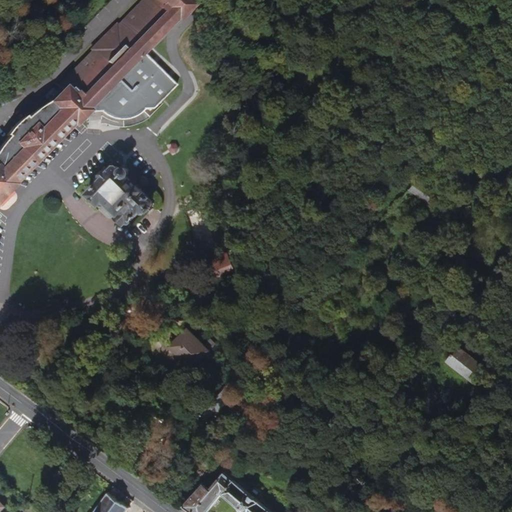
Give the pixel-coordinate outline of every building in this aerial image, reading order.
[(143,52),(177,18),(178,20),(191,7),(184,0),(149,0),(62,88),(67,92),(55,105),(54,103),(46,110),(44,109),(35,113),(27,119),(25,117),(7,136),(8,137),(1,145),(4,148),(0,151),(0,207),(16,192),(11,187),(14,185),(12,183),(72,123),(73,125),(86,112),(88,113),(104,112),(108,115),(112,117),(118,118),(123,119),(129,118),(133,117),(138,114),(142,111),(154,110),(177,86),(143,52)] [(62,88),(149,0),(146,0),(118,28),(116,26),(115,29),(113,32),(109,38),(105,42),(101,46),(96,49),(93,51),(91,51),(93,53),(64,83),(62,81),(58,84),(62,88)] [(118,28),(146,0),(141,0),(116,26),(118,28)] [(237,46),(225,34),(218,42),(230,54),(237,46)] [(64,83),(93,53),(91,51),(62,81),(64,83)] [(154,202),(126,175),(128,173),(127,171),(126,170),(127,167),(124,166),(123,168),(122,169),(120,170),(117,166),(114,166),(110,170),(108,168),(98,177),(101,180),(88,193),(99,204),(100,202),(123,223),(125,220),(129,223),(140,211),(143,213),(146,214),(154,205),(154,202)] [(239,278),(231,259),(219,264),(226,283),(239,278)] [(212,352),(190,329),(172,347),(193,369),(212,352)] [(446,362),(474,379),(485,361),(457,344),(446,362)] [(219,414),(231,402),(228,399),(233,395),(227,389),(211,406),(219,414)] [(194,511),(208,511),(225,494),(244,511),(273,511),(228,471),(213,488),(206,482),(186,504),(194,511)] [(125,511),(129,507),(109,491),(93,511),(125,511)]
